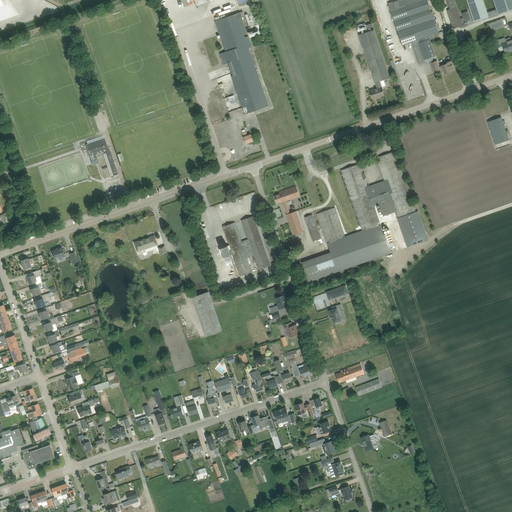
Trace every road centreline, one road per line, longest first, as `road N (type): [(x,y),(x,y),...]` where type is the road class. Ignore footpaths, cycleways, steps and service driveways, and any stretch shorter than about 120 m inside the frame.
road 1 (tertiary): [(253,166),(511,76)]
road 2 (residential): [(72,468),(326,381)]
road 3 (unclassified): [(326,381),(253,166)]
road 4 (tertiary): [(0,255),(154,201)]
road 5 (residential): [(202,335),(154,201)]
road 6 (residential): [(371,511),(326,381)]
